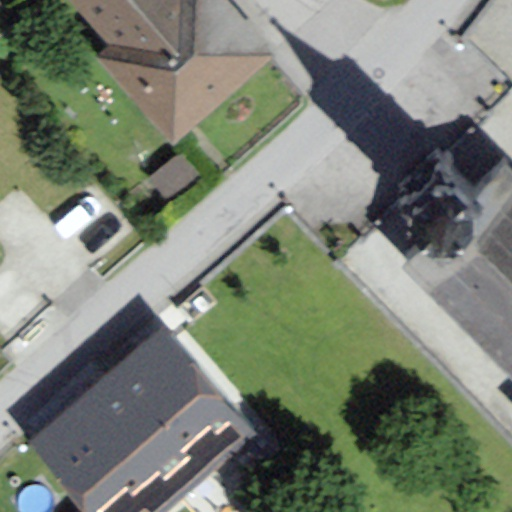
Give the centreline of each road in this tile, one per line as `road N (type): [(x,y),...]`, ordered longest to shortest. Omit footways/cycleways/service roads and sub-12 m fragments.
road 1 (unclassified): [(270,167),(375,254),(477,158),(380,63)]
road 2 (residential): [(270,167),(0,420)]
road 3 (residential): [(362,80),(270,167)]
